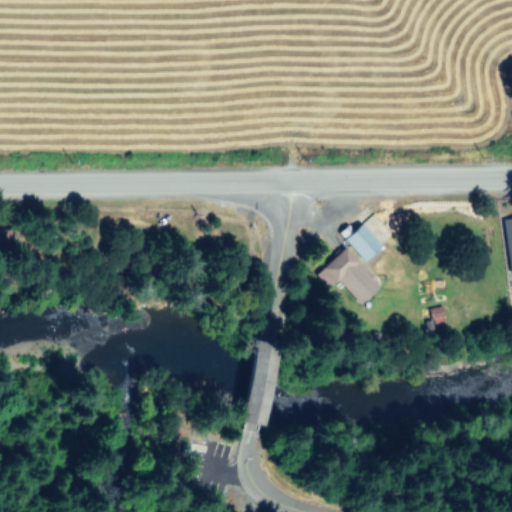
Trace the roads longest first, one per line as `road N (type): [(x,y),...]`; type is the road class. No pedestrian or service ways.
road 1 (secondary): [(0,182),(511,181)]
road 2 (tertiary): [(282,180),(262,340)]
road 3 (residential): [(248,422),(251,477),(316,511)]
